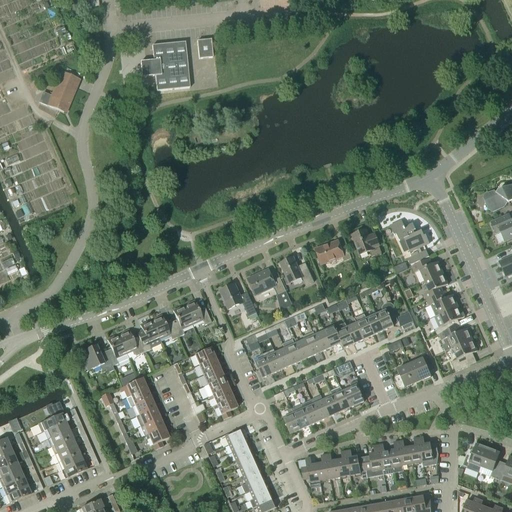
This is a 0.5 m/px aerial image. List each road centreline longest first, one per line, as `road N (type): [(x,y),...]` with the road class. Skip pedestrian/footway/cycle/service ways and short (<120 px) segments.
road 1 (unclassified): [(8,315),(49,294),(87,232),(94,203),(82,137),(104,76),(109,30)]
road 2 (tertiary): [(431,181),(295,227),(199,271)]
road 3 (unclassified): [(109,30),(297,12)]
road 4 (tertiary): [(199,271),(39,333)]
road 5 (residential): [(199,271),(248,397),(263,412)]
road 6 (tertiary): [(489,308),(431,181)]
